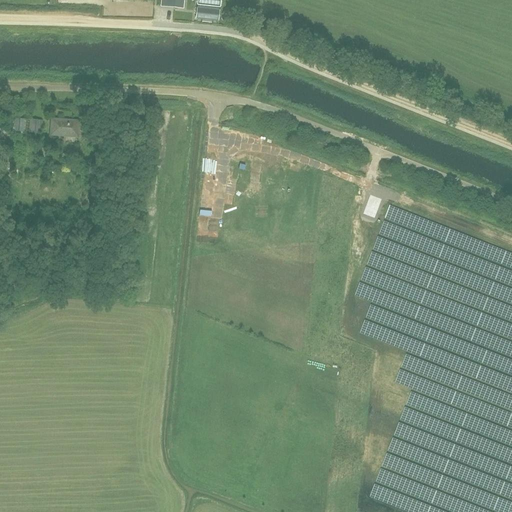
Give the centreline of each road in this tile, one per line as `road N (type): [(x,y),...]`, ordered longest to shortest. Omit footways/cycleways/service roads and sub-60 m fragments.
road 1 (track): [(511,144),(238,33),(0,18)]
road 2 (unclassified): [(0,86),(237,100),(511,204)]
